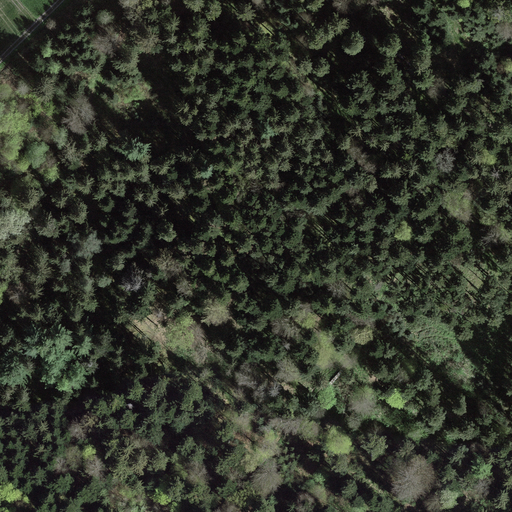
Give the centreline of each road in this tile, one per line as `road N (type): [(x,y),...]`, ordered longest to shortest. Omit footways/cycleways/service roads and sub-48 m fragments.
road 1 (track): [(511,112),(219,511)]
road 2 (track): [(0,274),(135,0)]
